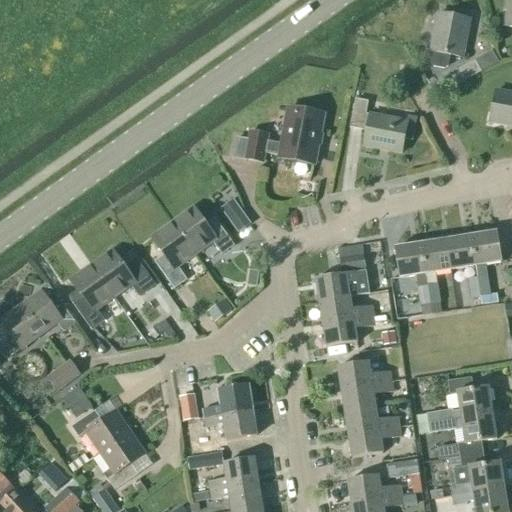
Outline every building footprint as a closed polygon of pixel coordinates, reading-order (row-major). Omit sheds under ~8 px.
[(462,59),(469,21),(438,15),(431,53),(433,54),(431,65),(433,68),(444,70),(447,68),(449,57),(462,59)] [(456,86),(481,73),(475,61),(449,75),(456,86)] [(511,128),(511,95),(495,93),(489,124),(511,128)] [(350,129),(366,132),(369,117),(365,116),(368,103),(355,101),(350,129)] [(314,164),(323,116),(289,110),(282,146),(266,143),(268,137),(250,134),(245,161),(262,165),(264,155),(314,164)] [(406,124),(369,117),(366,132),(363,147),(400,154),(403,140),(412,142),(416,120),(407,118),(406,124)] [(250,228),(232,203),(219,213),(237,237),(250,228)] [(173,225),(196,257),(213,245),(221,257),(234,248),(215,220),(205,227),(193,211),(173,225)] [(178,270),(196,257),(173,225),(152,240),(164,256),(154,264),(174,291),(187,282),(178,270)] [(487,277),(485,266),(501,264),(496,234),(470,238),(475,268),(477,279),(487,277)] [(446,242),(450,272),(475,268),(470,238),(447,242),(446,242)] [(446,242),(421,246),(425,276),(447,272),(450,272),(446,242)] [(400,280),(425,276),(421,246),(395,250),(400,280)] [(91,268),(113,299),(131,286),(139,298),(152,289),(133,263),(124,270),(112,254),(91,268)] [(363,257),(339,261),(342,275),(365,271),(363,257)] [(95,330),(103,324),(104,323),(96,311),(113,299),(91,268),(71,283),(83,300),(73,307),(92,332),(95,330)] [(315,281),(319,304),(350,299),(369,296),(365,273),(315,281)] [(487,277),(477,279),(480,298),(490,297),(491,296),(487,277)] [(470,300),(480,298),(477,279),(467,281),(470,300)] [(443,310),(456,309),(453,282),(439,284),(443,310)] [(75,325),(47,286),(35,295),(37,297),(4,321),(24,348),(57,324),(63,334),(75,325)] [(437,286),(427,288),(430,306),(440,305),(437,286)] [(427,288),(418,289),(421,308),(430,306),(427,288)] [(490,297),(480,298),(481,306),(497,304),(496,296),(491,296),(490,297)] [(322,326),(373,318),(371,308),(352,311),(350,299),(319,304),(322,326)] [(440,305),(430,306),(430,307),(431,308),(432,315),(441,314),(441,313),(440,305)] [(430,306),(421,308),(422,316),(422,317),(432,315),(431,308),(430,307),(430,306)] [(227,307),(210,319),(214,324),(231,313),(227,307)] [(373,318),(322,326),(326,349),(357,344),(355,331),(374,328),(373,320),(373,318)] [(384,318),(373,320),(374,328),(385,326),(384,318)] [(103,324),(95,330),(102,340),(111,334),(103,324)] [(165,324),(149,335),(154,342),(164,335),(169,343),(176,339),(165,324)] [(394,334),(384,336),(386,347),(396,345),(394,334)] [(57,393),(79,377),(69,364),(47,380),(57,393)] [(391,384),(389,374),(370,377),(368,364),(337,369),(341,392),(391,384)] [(448,413),(426,416),(427,426),(440,424),(493,416),(489,390),(473,392),(471,380),(448,384),(450,397),(456,396),(459,413),(452,414),(452,412),(448,413)] [(391,384),(341,392),(345,415),(375,410),(373,396),(392,393),(391,384)] [(189,387),(177,389),(181,412),(193,411),(189,387)] [(75,419),(92,408),(78,388),(62,399),(75,419)] [(204,421),(252,413),(248,389),(218,393),(220,409),(202,411),(204,421)] [(348,437),(398,430),(396,419),(377,422),(375,410),(345,415),(348,437)] [(99,456),(130,435),(116,413),(101,423),(94,413),(71,429),(78,439),(85,435),(94,449),(99,456)] [(252,413),(204,421),(205,430),(223,427),(226,442),(256,437),(252,413)] [(440,424),(427,426),(429,436),(455,432),(455,429),(461,428),(464,445),(458,446),(460,459),(483,456),(481,444),(497,441),(493,416),(440,424)] [(398,430),(348,437),(352,460),(382,456),(380,442),(399,439),(398,430)] [(130,435),(99,456),(109,471),(103,476),(114,492),(137,476),(131,467),(145,457),(130,435)] [(437,463),(458,460),(456,446),(435,449),(437,463)] [(73,474),(89,463),(84,456),(68,467),(73,474)] [(210,456),(188,460),(190,474),(212,470),(210,456)] [(456,487),(450,488),(450,489),(452,498),(452,499),(504,491),(500,465),(485,468),(483,456),(460,459),(461,471),(454,472),(456,487)] [(209,493),(258,485),(254,461),(223,466),(226,481),(208,484),(209,493)] [(419,476),(417,462),(386,467),(388,481),(410,477),(418,476),(419,476)] [(67,483),(50,465),(38,477),(55,494),(67,483)] [(23,487),(32,478),(25,471),(15,479),(23,487)] [(421,494),(418,476),(410,477),(413,496),(421,494)] [(0,500),(12,490),(0,477),(0,500)] [(351,505),(401,498),(399,487),(380,490),(378,478),(347,482),(351,505)] [(45,511),(68,511),(78,504),(86,496),(73,483),(44,511),(45,511)] [(230,511),(244,511),(262,509),(258,485),(209,493),(211,503),(229,500),(230,511)] [(0,504),(7,511),(18,511),(26,505),(12,490),(0,500),(0,504)] [(99,511),(117,511),(118,511),(104,491),(91,500),(99,511)] [(507,511),(504,491),(452,499),(453,508),(467,506),(466,503),(473,502),(474,511),(507,511)] [(431,502),(442,500),(441,492),(429,494),(431,502)] [(415,496),(403,498),(404,507),(416,505),(415,496)] [(383,511),(383,510),(402,507),(401,498),(351,505),(351,511),(383,511)] [(451,508),(450,499),(431,502),(432,511),(451,508)]
